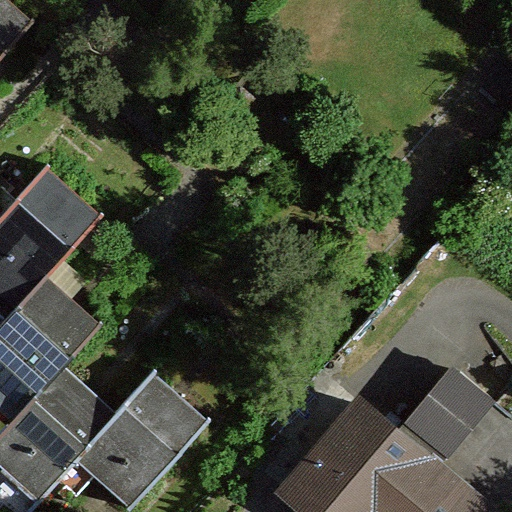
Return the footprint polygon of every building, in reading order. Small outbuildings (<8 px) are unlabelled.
[(0,0),(0,64),(35,28),(5,0),(0,0)] [(43,177),(0,229),(0,320),(5,325),(49,279),(93,233),(43,177)] [(5,325),(0,329),(0,422),(6,429),(63,369),(95,336),(49,279),(5,325)] [(6,429),(0,434),(0,482),(27,511),(70,461),(107,417),(63,369),(6,429)] [(260,491),(281,511),(508,511),(367,378),(260,491)] [(107,417),(70,461),(121,511),(139,511),(202,441),(144,385),(107,417)]
